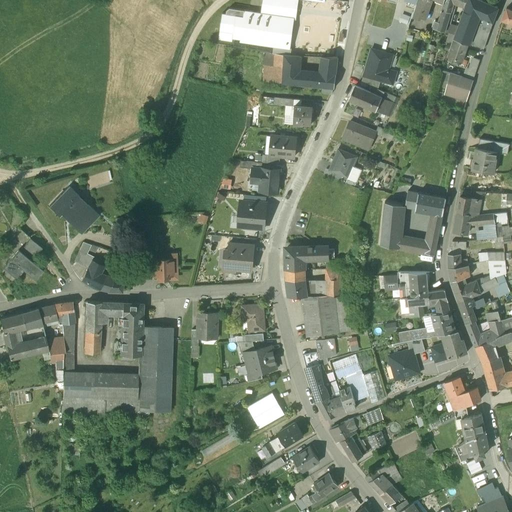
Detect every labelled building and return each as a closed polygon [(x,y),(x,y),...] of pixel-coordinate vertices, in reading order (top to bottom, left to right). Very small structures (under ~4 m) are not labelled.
[(262,0),(261,13),(229,9),(226,11),(226,14),(222,14),(218,40),(232,42),(232,39),(240,40),(240,42),(274,47),(273,53),(275,54),(283,54),(291,55),(291,48),(290,48),(294,19),(295,19),(297,0),(262,0)] [(417,0),(416,3),(413,13),(425,18),(431,0),(441,0),(444,1),(444,0),(417,0)] [(444,0),(444,1),(442,10),(451,12),(452,12),(454,3),(464,8),(466,0),(444,0)] [(481,17),(479,23),(491,27),(499,7),(483,0),(466,0),(464,8),(463,10),(481,17)] [(511,10),(506,8),(502,21),(511,24),(511,10)] [(448,23),(451,12),(442,10),(438,21),(435,20),(433,28),(445,31),(448,23)] [(454,34),(453,38),(469,44),(471,45),(479,23),(481,17),(463,10),(457,26),(454,34)] [(457,26),(448,23),(445,31),(449,32),(454,34),(457,26)] [(479,23),(471,45),(483,49),(484,49),(491,27),(479,23)] [(453,38),(454,34),(449,32),(446,42),(451,43),(453,38)] [(342,39),(332,37),(332,39),(325,37),(320,57),(329,57),(337,58),(342,39)] [(469,44),(453,38),(451,43),(447,56),(463,61),(469,44)] [(372,50),(364,76),(381,81),(393,85),(396,73),(388,71),(393,56),(372,50)] [(281,83),(283,54),(275,54),(273,53),(264,52),(262,81),(281,83)] [(291,55),(283,54),(281,83),(281,84),(322,88),(323,88),(333,89),(334,89),(334,88),(336,75),(336,74),(319,71),(301,69),(300,56),(291,55)] [(320,57),(319,71),(336,74),(337,58),(329,57),(320,57)] [(468,68),(466,67),(462,77),(473,81),(479,59),(472,57),(468,68)] [(467,101),(473,81),(462,77),(449,74),(445,94),(467,101)] [(364,76),(362,83),(378,89),(381,81),(364,76)] [(382,98),(355,86),(349,100),(376,112),(382,99),(382,98)] [(384,93),(382,98),(382,99),(393,103),(393,104),(396,98),(384,93)] [(382,99),(376,112),(389,117),(390,115),(388,114),(393,103),(382,99)] [(313,107),(295,105),(295,108),(293,123),(293,124),(303,125),(303,124),(311,124),(313,107)] [(285,123),(293,123),(295,108),(286,107),(285,123)] [(375,133),(350,122),(343,139),(368,150),(372,141),(370,140),(373,133),(375,134),(375,133)] [(389,133),(377,128),(375,133),(375,134),(386,139),(389,133)] [(296,138),(272,135),(270,155),(270,156),(280,156),(294,158),(296,138)] [(509,143),(478,138),(475,160),(473,160),(472,170),(491,172),(493,160),(496,161),(497,152),(507,153),(509,143)] [(357,158),(338,150),(329,171),(342,177),(348,179),(357,158)] [(280,156),(270,156),(270,155),(266,155),(265,163),(279,164),(280,156)] [(254,183),(260,183),(260,191),(278,192),(280,170),(262,169),(255,168),(255,169),(254,183)] [(329,171),(326,169),(324,175),(340,182),(342,177),(329,171)] [(412,180),(400,177),(398,185),(410,188),(412,180)] [(232,188),(232,178),(223,178),(223,188),(232,188)] [(83,207),(74,198),(77,194),(68,185),(48,205),(58,215),(62,210),(80,227),(88,218),(91,221),(98,214),(87,204),(83,207)] [(405,206),(415,208),(419,191),(408,189),(406,204),(405,206)] [(446,197),(446,196),(419,191),(415,208),(415,210),(430,213),(436,214),(436,212),(443,214),(446,197)] [(486,201),(501,202),(501,192),(487,191),(486,201)] [(457,212),(469,213),(471,198),(460,196),(457,212)] [(469,213),(469,216),(479,215),(482,199),(471,198),(469,213)] [(443,214),(436,212),(436,214),(430,213),(425,238),(403,234),(405,206),(406,204),(385,200),(380,243),(435,254),(443,214)] [(266,204),(243,202),(243,206),(240,206),(238,227),(264,229),(266,204)] [(479,215),(469,216),(469,213),(457,212),(454,231),(468,233),(469,224),(484,223),(495,223),(495,225),(501,224),(508,223),(508,221),(507,212),(479,215)] [(114,218),(116,227),(124,224),(122,216),(114,218)] [(484,223),(485,239),(494,238),(502,236),(501,224),(495,225),(495,223),(484,223)] [(23,247),(25,244),(30,238),(20,229),(12,239),(23,247)] [(129,239),(116,236),(112,251),(127,254),(129,239)] [(502,236),(494,238),(495,247),(504,247),(503,236),(502,236)] [(42,247),(30,238),(25,244),(28,246),(37,253),(42,247)] [(453,241),(450,249),(466,249),(466,241),(453,241)] [(254,246),(236,244),(235,251),(253,253),(254,246)] [(28,246),(23,253),(18,249),(2,268),(3,269),(4,267),(17,277),(15,279),(16,279),(23,269),(35,279),(43,269),(31,260),(37,253),(28,246)] [(328,250),(328,246),(301,247),(301,250),(285,251),(285,270),(305,269),(305,260),(328,260),(328,258),(328,250)] [(98,247),(93,261),(103,266),(105,262),(109,263),(109,262),(113,252),(98,247)] [(228,250),(225,250),(223,270),(234,271),(234,269),(236,268),(246,269),(247,270),(249,270),(250,269),(250,267),(249,266),(250,253),(253,253),(235,251),(228,250)] [(479,262),(487,261),(486,253),(486,251),(477,253),(479,262)] [(113,252),(109,262),(113,264),(113,263),(125,265),(127,255),(120,254),(113,252)] [(487,261),(490,271),(506,267),(504,252),(486,253),(487,261)] [(461,260),(461,254),(448,255),(448,267),(468,264),(467,260),(461,260)] [(174,259),(152,260),(152,273),(152,276),(158,276),(159,280),(167,280),(166,276),(172,275),(172,269),(174,269),(176,267),(176,261),(174,259)] [(152,260),(138,261),(138,274),(152,273),(152,260)] [(93,261),(92,261),(85,274),(96,280),(100,273),(103,266),(93,261)] [(113,263),(113,264),(111,277),(123,282),(125,265),(113,263)] [(468,264),(448,267),(450,279),(462,276),(470,273),(468,264)] [(490,271),(490,275),(490,279),(495,277),(504,274),(506,273),(506,267),(490,271)] [(305,269),(285,270),(286,280),(288,297),(302,296),(307,296),(305,280),(305,279),(305,269)] [(327,270),(327,278),(341,278),(341,269),(327,270)] [(410,280),(416,280),(416,272),(398,272),(398,275),(398,280),(410,280)] [(416,280),(427,280),(429,280),(429,272),(416,272),(416,280)] [(108,291),(111,277),(100,273),(96,280),(85,274),(82,280),(93,287),(99,290),(108,291)] [(495,277),(499,284),(505,280),(506,280),(504,274),(495,277)] [(478,279),(480,284),(490,279),(490,275),(483,278),(483,277),(478,279)] [(462,276),(450,279),(459,301),(470,297),(473,296),(481,293),(478,285),(480,284),(478,279),(478,278),(464,282),(462,276)] [(123,282),(111,277),(108,291),(121,292),(123,282)] [(480,284),(482,290),(482,293),(494,286),(499,284),(495,277),(490,279),(480,284)] [(327,282),(327,296),(342,296),(341,278),(327,278),(327,280),(327,282)] [(327,280),(305,280),(307,296),(320,296),(317,282),(327,282),(327,280)] [(411,297),(410,280),(398,280),(397,280),(398,287),(398,289),(402,288),(403,298),(408,297),(411,297)] [(416,280),(410,280),(411,297),(421,296),(421,295),(428,295),(428,291),(427,280),(416,280)] [(505,280),(499,284),(494,286),(499,298),(510,292),(505,280)] [(327,296),(327,282),(317,282),(320,296),(327,296)] [(445,289),(428,291),(428,295),(421,295),(421,296),(422,304),(423,304),(436,303),(437,313),(450,311),(447,301),(448,300),(445,289)] [(307,296),(302,296),(307,336),(352,331),(348,296),(342,296),(327,296),(320,296),(307,296)] [(409,306),(422,304),(421,296),(411,297),(408,297),(409,305),(409,306)] [(484,296),(475,300),(476,304),(473,305),(474,308),(486,303),(484,296)] [(470,297),(459,301),(466,322),(475,319),(477,318),(474,308),(473,305),(470,297)] [(53,304),(56,316),(61,316),(62,316),(61,312),(73,311),(71,302),(53,304)] [(107,316),(121,316),(122,302),(100,302),(85,302),(83,353),(99,354),(101,323),(107,323),(107,316)] [(138,355),(141,355),(141,327),(143,327),(143,303),(122,302),(121,316),(120,355),(138,355)] [(37,309),(41,322),(41,324),(56,320),(57,320),(56,316),(53,304),(37,307),(37,309)] [(263,304),(242,306),(242,317),(247,317),(249,332),(265,331),(263,304)] [(423,304),(422,304),(409,306),(409,305),(405,305),(407,317),(424,315),(423,304)] [(37,309),(29,311),(32,322),(33,324),(41,322),(37,309)] [(485,313),(487,321),(488,321),(501,319),(498,310),(485,313)] [(29,311),(21,313),(24,324),(32,322),(29,311)] [(73,314),(73,311),(61,312),(62,316),(61,316),(61,323),(61,324),(62,324),(74,323),(73,314)] [(437,313),(432,314),(435,324),(433,325),(428,326),(413,329),(415,338),(422,337),(436,335),(436,334),(442,333),(456,331),(450,311),(437,313)] [(21,313),(0,319),(0,321),(3,334),(5,340),(13,339),(11,332),(25,329),(24,324),(21,313)] [(217,313),(198,313),(198,330),(197,339),(198,339),(216,339),(217,313)] [(511,316),(501,319),(505,332),(511,330),(511,331),(511,316)] [(496,336),(505,332),(501,319),(488,321),(491,328),(481,332),(477,325),(475,319),(466,322),(465,323),(474,346),(496,337),(496,336)] [(487,321),(477,325),(481,332),(491,328),(488,321),(487,321)] [(41,322),(33,324),(37,339),(6,347),(10,360),(48,351),(45,338),(41,324),(41,322)] [(73,353),(74,323),(62,324),(63,336),(65,353),(73,353)] [(137,399),(137,411),(169,411),(171,327),(143,327),(141,327),(141,355),(138,355),(138,373),(137,399)] [(413,329),(400,332),(402,342),(407,340),(415,339),(415,338),(413,329)] [(456,331),(442,333),(445,343),(449,357),(467,352),(463,338),(460,339),(457,330),(456,331)] [(511,331),(511,330),(505,332),(496,336),(496,337),(474,346),(478,353),(496,347),(511,340),(511,331)] [(263,334),(256,334),(256,335),(245,335),(246,342),(252,342),(264,341),(263,334)] [(65,353),(63,336),(45,338),(48,351),(51,363),(55,363),(62,362),(62,353),(65,353)] [(357,336),(350,338),(352,350),(360,349),(357,336)] [(415,339),(407,340),(409,349),(413,348),(415,353),(425,350),(422,337),(415,338),(415,339)] [(316,342),(317,353),(319,363),(326,362),(326,358),(336,355),(334,340),(316,342)] [(246,342),(238,343),(241,354),(244,354),(244,353),(255,350),(252,342),(246,342)] [(445,343),(431,347),(435,361),(449,357),(445,343)] [(255,350),(244,353),(244,354),(249,375),(261,373),(277,369),(271,346),(255,350)] [(481,360),(489,389),(507,385),(503,371),(505,371),(501,355),(499,356),(496,347),(478,353),(481,360)] [(409,349),(389,355),(396,379),(420,372),(415,353),(413,348),(409,349)] [(65,353),(62,353),(62,362),(62,370),(62,371),(73,371),(73,353),(65,353)] [(317,353),(303,355),(306,368),(320,364),(319,363),(317,353)] [(326,389),(324,385),(322,376),(320,366),(320,364),(306,368),(308,376),(310,383),(313,391),(317,402),(329,397),(326,389)] [(503,371),(507,385),(507,386),(511,384),(511,369),(505,371),(503,371)] [(350,385),(355,400),(369,395),(363,374),(362,374),(361,370),(346,375),(350,385)] [(363,374),(369,395),(371,403),(385,397),(377,370),(363,374)] [(73,371),(62,371),(62,376),(62,391),(62,397),(92,398),(92,399),(104,399),(137,399),(138,373),(73,371)] [(341,395),(339,389),(333,372),(327,374),(332,386),(336,394),(329,397),(330,399),(341,395)] [(261,373),(249,375),(246,376),(248,383),(262,379),(261,373)] [(465,391),(459,376),(441,383),(443,390),(447,389),(455,409),(457,408),(466,404),(481,399),(477,386),(465,391)] [(343,403),(347,412),(356,409),(353,401),(355,400),(350,385),(339,389),(341,395),(343,403)] [(332,386),(326,389),(329,397),(336,394),(332,386)] [(248,405),(259,427),(282,416),(270,393),(248,405)] [(330,399),(337,416),(347,412),(343,403),(341,395),(330,399)] [(92,398),(62,397),(62,413),(104,415),(104,412),(104,399),(92,399),(92,398)] [(327,420),(337,416),(330,399),(329,397),(317,402),(327,420)] [(104,399),(104,412),(137,413),(137,411),(137,399),(104,399)] [(457,408),(455,409),(456,416),(468,413),(466,404),(457,408)] [(367,424),(384,421),(382,408),(364,412),(367,424)] [(455,409),(440,416),(444,422),(453,417),(453,416),(456,416),(455,409)] [(482,413),(462,417),(466,440),(485,431),(482,413)] [(330,429),(338,442),(357,433),(355,430),(357,429),(353,419),(344,422),(330,429)] [(294,423),(277,433),(280,437),(285,447),(303,437),(294,423)] [(368,436),(373,449),(387,444),(384,436),(381,431),(368,436)] [(485,431),(466,440),(458,445),(461,453),(470,449),(472,453),(475,452),(477,457),(478,457),(485,454),(483,449),(489,446),(485,431)] [(68,433),(68,454),(79,454),(79,434),(68,433)] [(204,458),(236,440),(232,433),(201,452),(204,458)] [(359,449),(354,441),(351,436),(340,441),(353,461),(368,452),(363,446),(359,449)] [(285,447),(280,437),(278,438),(278,437),(268,443),(269,443),(275,453),(285,447)] [(359,439),(354,441),(359,449),(363,446),(359,439)] [(267,458),(275,453),(269,443),(261,448),(267,458)] [(292,457),(302,474),(320,462),(309,445),(292,457)] [(265,465),(281,456),(279,453),(263,462),(265,465)] [(281,457),(257,472),(262,479),(285,464),(281,457)] [(477,457),(467,462),(472,473),(482,468),(478,457),(477,457)] [(394,463),(377,471),(380,475),(383,474),(387,479),(390,476),(398,472),(394,463)] [(365,477),(368,482),(380,475),(377,471),(365,477)] [(402,479),(398,472),(390,476),(387,479),(393,484),(392,485),(393,485),(402,479)] [(329,474),(315,484),(317,487),(323,496),(337,486),(329,474)] [(368,482),(380,494),(392,485),(393,484),(387,479),(383,474),(380,475),(368,482)] [(492,481),(477,488),(480,494),(482,493),(495,487),(492,481)] [(409,502),(393,485),(380,494),(397,511),(398,511),(413,504),(415,503),(413,500),(409,502)] [(312,503),(323,496),(317,487),(313,489),(315,492),(308,497),(312,503)] [(495,487),(482,493),(486,501),(499,495),(495,487)] [(351,492),(336,501),(339,507),(355,498),(351,492)] [(306,508),(312,503),(308,497),(307,495),(300,499),(306,508)] [(496,497),(477,505),(480,511),(484,511),(488,511),(487,510),(499,505),(496,497)] [(333,510),(339,507),(336,501),(330,504),(333,510)] [(510,511),(506,502),(499,505),(487,510),(488,511),(510,511)]
